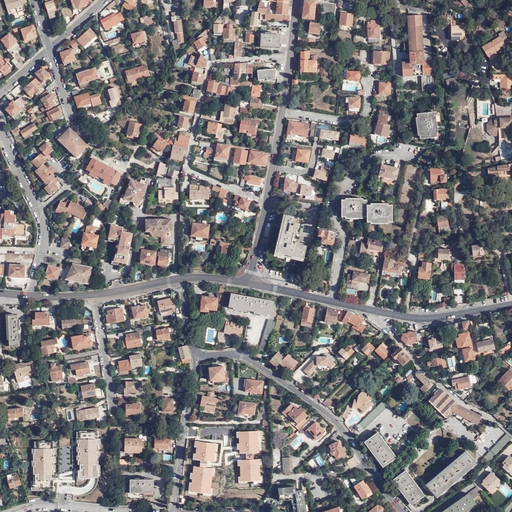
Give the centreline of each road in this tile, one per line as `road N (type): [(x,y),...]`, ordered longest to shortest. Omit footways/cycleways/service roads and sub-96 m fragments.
road 1 (residential): [(196,351),(242,356),(326,412),(402,511)]
road 2 (residential): [(290,56),(212,63),(188,154),(190,171),(265,202)]
road 3 (residential): [(511,435),(425,373),(373,310)]
road 4 (residential): [(0,125),(43,220),(30,295)]
road 5 (residential): [(196,351),(174,511)]
road 6 (residential): [(405,316),(423,189)]
road 7 (tertiary): [(250,282),(373,310)]
road 8 (residential): [(281,111),(357,122),(369,110),(369,81)]
road 9 (residential): [(94,294),(114,413)]
